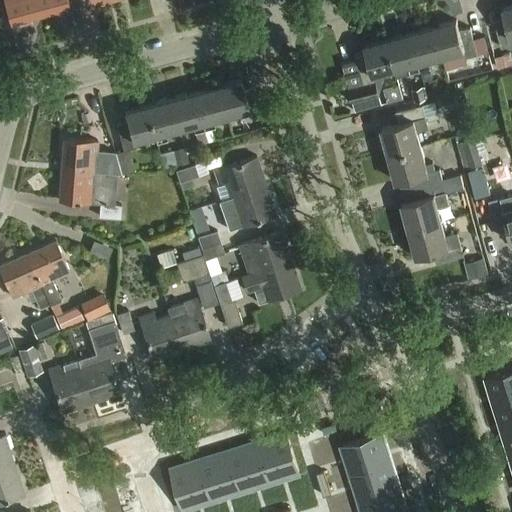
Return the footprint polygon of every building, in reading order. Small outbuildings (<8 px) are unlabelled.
[(39,17),(34,0),(2,0),(10,25),(39,17)] [(34,0),(39,17),(69,9),(66,0),(34,0)] [(511,38),(511,6),(501,9),(504,18),(494,23),(501,49),(511,46),(511,41),(511,39),(511,38)] [(456,22),(438,27),(446,57),(463,53),(465,60),(477,56),(470,29),(459,32),(456,22)] [(438,27),(412,34),(421,69),(430,67),(429,62),(443,58),(446,57),(438,27)] [(412,34),(387,41),(395,71),(396,76),(410,72),(421,69),(412,34)] [(474,40),(477,54),(488,51),(484,37),(474,40)] [(381,106),(376,84),(374,77),(395,71),(387,41),(365,47),(367,56),(356,59),(363,86),(349,90),(355,113),(381,106)] [(511,59),(510,53),(501,56),(504,67),(511,64),(511,59)] [(240,80),(222,85),(230,115),(247,110),(249,118),(261,115),(253,87),(243,90),(240,80)] [(222,85),(193,93),(203,129),(214,126),(212,120),(230,115),(222,85)] [(388,104),(403,99),(399,85),(384,89),(388,104)] [(425,86),(411,90),(415,102),(428,99),(425,86)] [(193,93),(170,99),(178,128),(191,125),(193,132),(203,129),(193,93)] [(257,99),(261,113),(268,111),(265,98),(257,99)] [(170,99),(146,105),(154,135),(156,142),(167,139),(165,132),(178,128),(170,99)] [(154,135),(146,105),(124,111),(126,121),(115,124),(123,151),(115,153),(120,172),(134,171),(129,149),(135,148),(134,140),(154,135)] [(398,125),(381,130),(388,156),(418,148),(421,147),(417,132),(428,129),(425,118),(422,107),(395,114),(398,125)] [(63,138),(61,158),(66,158),(65,169),(116,172),(120,172),(115,153),(115,151),(96,150),(97,141),(63,138)] [(475,138),(461,142),(476,197),(491,194),(484,167),(482,167),(475,138)] [(418,148),(388,156),(396,183),(399,182),(413,178),(416,189),(443,181),(440,170),(436,171),(434,163),(426,165),(421,147),(418,148)] [(160,153),(163,168),(188,162),(186,152),(173,155),(172,150),(160,153)] [(226,183),(230,198),(263,187),(258,172),(261,171),(256,156),(214,170),(219,185),(226,183)] [(192,186),(190,178),(198,176),(194,165),(175,171),(181,190),(192,186)] [(116,172),(65,169),(64,180),(60,180),(58,201),(99,204),(99,216),(120,218),(121,205),(114,205),(116,172)] [(402,205),(409,230),(441,222),(437,207),(449,204),(443,181),(416,189),(419,200),(402,205)] [(220,201),(219,201),(228,230),(233,228),(276,215),(271,201),(268,202),(263,187),(230,198),(220,201)] [(511,196),(489,203),(496,229),(506,227),(511,245),(511,244),(511,196)] [(193,222),(197,233),(209,229),(205,218),(193,222)] [(441,222),(409,230),(416,258),(433,253),(436,265),(464,257),(460,245),(457,233),(445,236),(441,222)] [(197,237),(200,248),(220,242),(216,231),(197,237)] [(281,232),(239,245),(244,260),(246,259),(251,272),(255,271),(256,272),(288,262),(283,246),(286,245),(281,232)] [(37,248),(27,253),(29,257),(50,304),(57,301),(60,300),(51,279),(69,271),(56,240),(37,248)] [(202,255),(204,260),(223,254),(220,242),(200,248),(202,255)] [(198,247),(191,249),(194,258),(201,255),(198,247)] [(172,249),(158,254),(162,267),(176,262),(172,249)] [(17,257),(0,264),(0,269),(12,297),(31,288),(40,309),(50,304),(29,257),(27,253),(17,257)] [(204,260),(202,255),(201,255),(194,258),(176,263),(182,282),(194,278),(196,284),(210,279),(208,273),(204,260)] [(487,275),(482,259),(466,263),(470,280),(487,275)] [(251,272),(241,276),(246,292),(253,289),(258,304),(300,290),(296,276),(293,277),(288,262),(256,272),(255,271),(251,272)] [(220,269),(208,273),(210,279),(212,285),(213,285),(225,281),(228,280),(224,268),(220,269)] [(231,300),(225,281),(213,285),(227,328),(242,323),(234,299),(231,300)] [(111,288),(87,298),(95,316),(119,306),(111,288)] [(167,307),(169,313),(180,347),(196,342),(197,344),(210,340),(197,297),(167,307)] [(61,329),(83,319),(77,307),(56,316),(61,329)] [(122,333),(134,330),(128,311),(116,315),(122,333)] [(180,347),(169,313),(156,318),(154,311),(139,316),(152,359),(167,354),(166,352),(180,347)] [(88,329),(114,320),(111,312),(91,319),(88,320),(87,320),(85,321),(88,329)] [(36,338),(58,329),(53,315),(31,325),(36,338)] [(114,320),(88,329),(96,353),(106,349),(110,361),(126,356),(120,339),(114,320)] [(8,337),(0,339),(0,352),(12,348),(8,337)] [(29,373),(41,368),(33,346),(21,350),(29,373)] [(96,353),(78,359),(91,399),(105,395),(106,397),(120,393),(110,361),(106,349),(96,353)] [(91,399),(78,359),(49,368),(63,412),(77,407),(76,404),(91,399)] [(511,370),(486,378),(495,408),(511,402),(511,370)] [(511,402),(495,408),(504,437),(511,434),(511,402)] [(381,433),(343,445),(352,474),(390,462),(381,433)] [(287,434),(258,443),(270,481),(299,472),(287,434)] [(5,435),(0,436),(0,467),(13,464),(8,449),(10,449),(5,435)] [(258,443),(229,452),(241,490),(270,481),(258,443)] [(229,452),(200,461),(212,499),(241,490),(229,452)] [(200,461),(171,470),(183,508),(212,499),(200,461)] [(390,462),(352,474),(361,503),(399,491),(390,462)] [(13,464),(0,467),(0,500),(24,493),(20,479),(18,480),(13,464)] [(324,471),(317,473),(320,485),(328,482),(324,471)] [(328,482),(320,485),(324,496),(331,494),(328,482)] [(405,511),(399,491),(361,503),(363,511),(405,511)]
